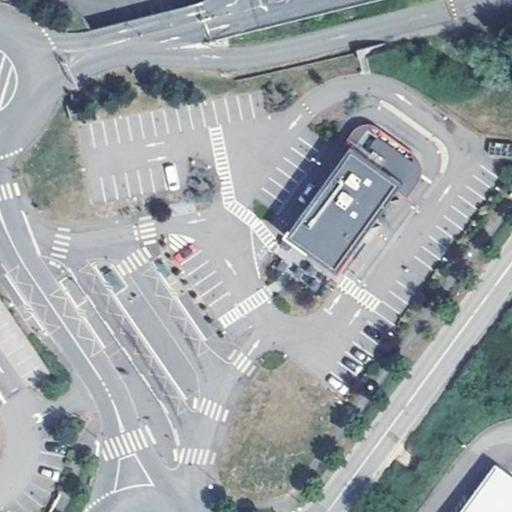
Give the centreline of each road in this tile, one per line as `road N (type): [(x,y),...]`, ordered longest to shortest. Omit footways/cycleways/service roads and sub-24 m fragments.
road 1 (unclassified): [(137,505),(111,398),(25,269),(0,215)]
road 2 (unclassified): [(326,511),(511,264)]
road 3 (unclassified): [(0,131),(24,110),(32,84),(26,57),(0,33)]
